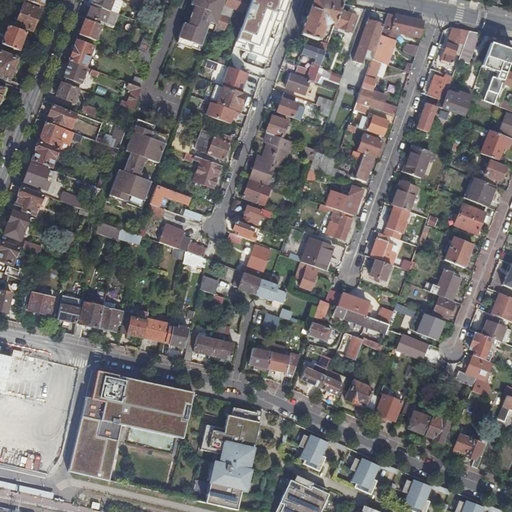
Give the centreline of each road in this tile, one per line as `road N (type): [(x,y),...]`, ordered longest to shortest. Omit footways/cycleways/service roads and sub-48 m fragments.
road 1 (residential): [(511,502),(233,384),(0,331)]
road 2 (residential): [(347,277),(441,12)]
road 3 (residential): [(296,0),(214,228)]
road 4 (residential): [(0,178),(67,0)]
road 5 (residential): [(447,349),(511,192)]
